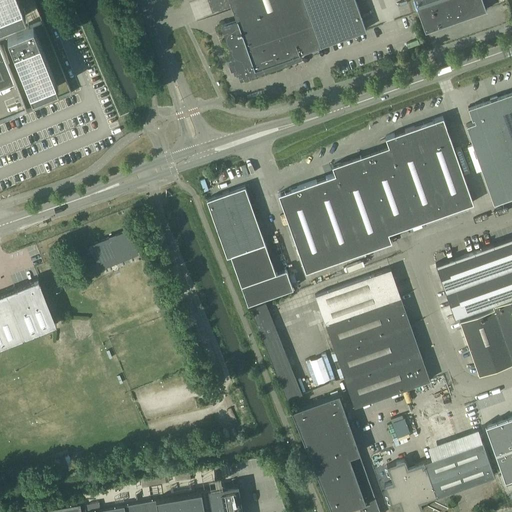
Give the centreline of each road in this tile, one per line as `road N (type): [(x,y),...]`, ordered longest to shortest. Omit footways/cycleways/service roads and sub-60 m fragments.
road 1 (unclassified): [(201,154),(511,49)]
road 2 (unclassified): [(511,212),(413,249),(462,391),(511,375)]
road 3 (unclassified): [(0,225),(201,154)]
road 4 (unclassified): [(201,154),(145,0)]
